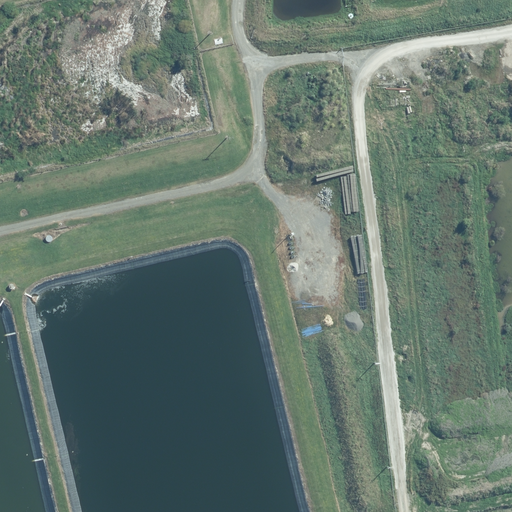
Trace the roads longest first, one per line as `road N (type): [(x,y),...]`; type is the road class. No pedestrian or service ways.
road 1 (track): [(358,59),(403,511)]
road 2 (track): [(0,235),(243,172),(261,134),(262,106),(241,31),(241,0)]
road 3 (track): [(99,511),(42,264),(68,219)]
road 4 (track): [(252,64),(358,59),(511,33)]
